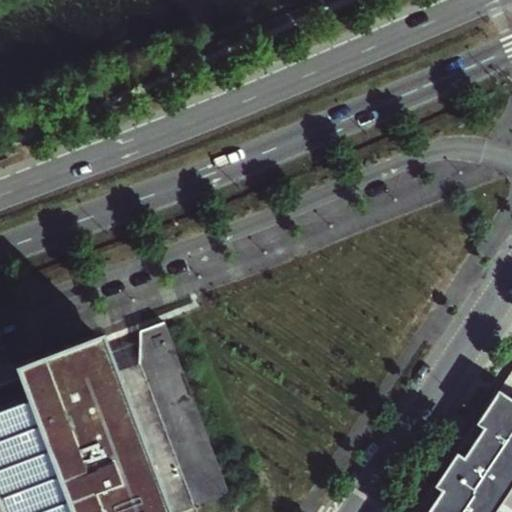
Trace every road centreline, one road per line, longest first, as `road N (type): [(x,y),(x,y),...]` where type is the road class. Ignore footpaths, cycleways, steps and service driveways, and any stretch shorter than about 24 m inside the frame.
road 1 (primary): [(0,251),(511,49)]
road 2 (unclassified): [(511,157),(425,154),(0,314)]
road 3 (primary): [(484,0),(0,195)]
road 4 (tertiary): [(356,511),(511,278)]
